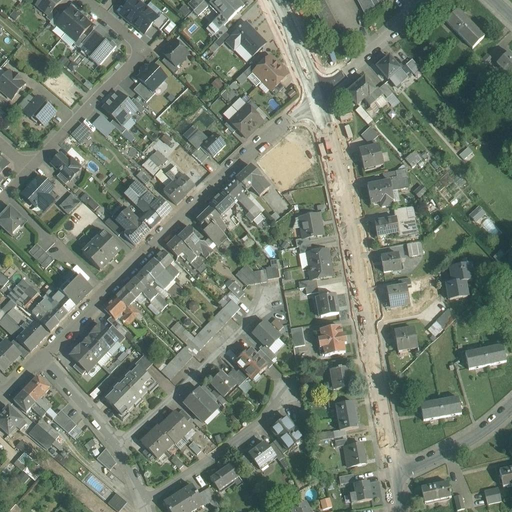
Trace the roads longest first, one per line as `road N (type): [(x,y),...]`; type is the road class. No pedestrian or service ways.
road 1 (tertiary): [(317,98),(340,169),(393,473)]
road 2 (residential): [(44,357),(317,98)]
road 3 (residential): [(30,166),(138,50),(85,0)]
road 4 (residential): [(118,449),(265,299)]
road 5 (residential): [(144,502),(262,419),(286,392)]
road 6 (residential): [(317,98),(426,0)]
road 7 (residential): [(393,473),(439,459),(511,407)]
